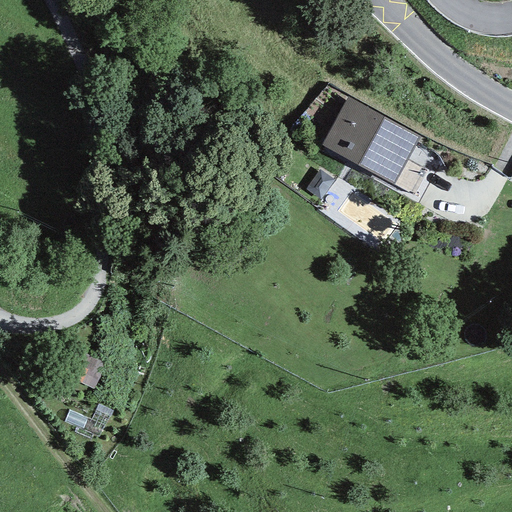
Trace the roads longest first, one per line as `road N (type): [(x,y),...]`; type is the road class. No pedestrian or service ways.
road 1 (track): [(0,372),(110,511)]
road 2 (tertiary): [(382,0),(442,62),(511,107)]
